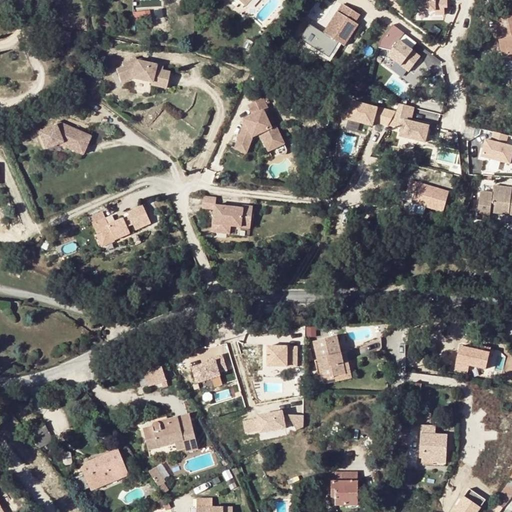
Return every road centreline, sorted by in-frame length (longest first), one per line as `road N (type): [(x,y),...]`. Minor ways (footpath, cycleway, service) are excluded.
road 1 (residential): [(220,303),(324,295),(511,300)]
road 2 (residential): [(0,384),(66,368),(220,303)]
road 3 (residential): [(220,303),(177,190)]
